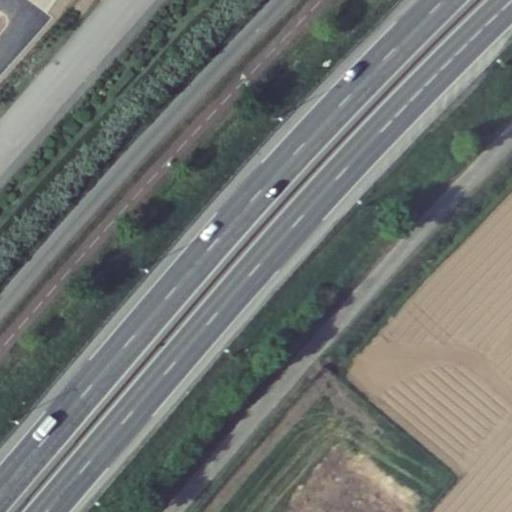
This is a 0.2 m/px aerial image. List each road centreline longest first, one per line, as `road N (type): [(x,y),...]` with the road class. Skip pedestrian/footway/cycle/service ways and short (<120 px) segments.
road 1 (trunk): [(48,511),(312,206),(511,2)]
road 2 (trunk): [(444,0),(323,123),(0,494)]
road 3 (unclassified): [(0,144),(125,0)]
